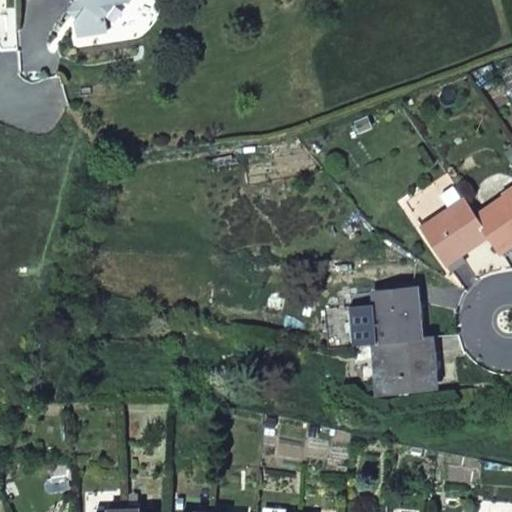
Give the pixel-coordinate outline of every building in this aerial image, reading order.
[(78,0),(75,5),(83,11),(77,19),(79,33),(109,28),(107,16),(117,2),(129,0),(78,0)] [(507,199),(478,219),(488,232),(499,249),(511,240),(511,190),(505,195),(507,199)] [(488,232),(478,219),(464,197),(450,207),(453,211),(423,231),(444,260),(459,251),(462,256),(476,246),(473,241),(488,232)] [(502,254),(511,247),(511,240),(499,249),(502,254)] [(459,251),(444,260),(448,266),(462,256),(459,251)] [(422,321),(420,303),(415,304),(413,287),(376,290),(379,325),(375,326),(376,342),(392,341),(418,339),(416,322),(422,321)] [(429,337),(418,339),(392,341),(395,373),(390,374),(392,392),(435,388),(433,370),(437,370),(436,353),(431,353),(429,337)] [(140,511),(140,502),(125,503),(125,511),(140,511)] [(125,511),(125,503),(110,503),(110,511),(125,511)]
